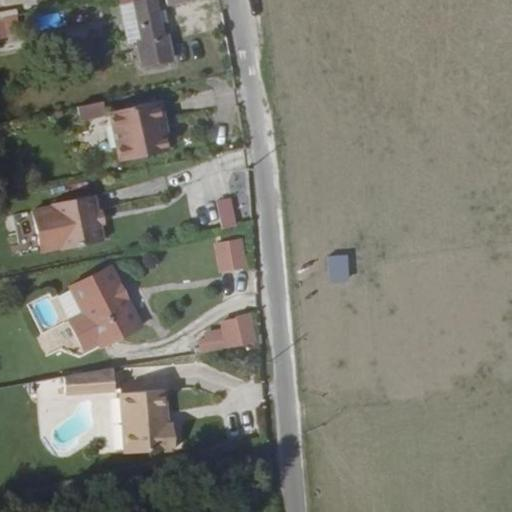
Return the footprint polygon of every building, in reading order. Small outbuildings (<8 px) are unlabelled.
[(163,39),(155,0),(122,0),(124,5),(134,4),(142,47),(139,47),(143,69),(174,64),(169,38),(163,39)] [(134,4),(124,5),(122,5),(130,49),(139,47),(142,47),(134,4)] [(0,34),(19,30),(15,14),(0,17),(0,34)] [(103,112),(100,100),(75,105),(78,117),(103,112)] [(161,120),(157,101),(108,111),(118,160),(164,151),(158,121),(161,120)] [(52,207),(60,243),(60,247),(103,239),(99,221),(96,207),(94,193),(51,202),(52,207)] [(224,229),(240,223),(230,197),(214,203),(224,229)] [(40,247),(60,243),(52,207),(32,210),(40,247)] [(245,267),(240,241),(219,242),(225,269),(245,267)] [(109,264),(104,267),(133,328),(137,326),(109,264)] [(133,328),(104,267),(67,286),(97,346),(133,328)] [(77,356),(97,346),(67,286),(33,304),(57,350),(77,356)] [(197,351),(255,341),(247,312),(233,315),(233,318),(220,320),(222,330),(201,334),(202,338),(195,339),(197,351)] [(114,367),(65,375),(66,393),(115,389),(114,367)] [(172,424),(166,425),(163,426),(161,412),(163,411),(160,391),(111,400),(122,459),(176,450),(172,424)] [(242,401),(224,400),(223,433),(241,433),(242,401)]
